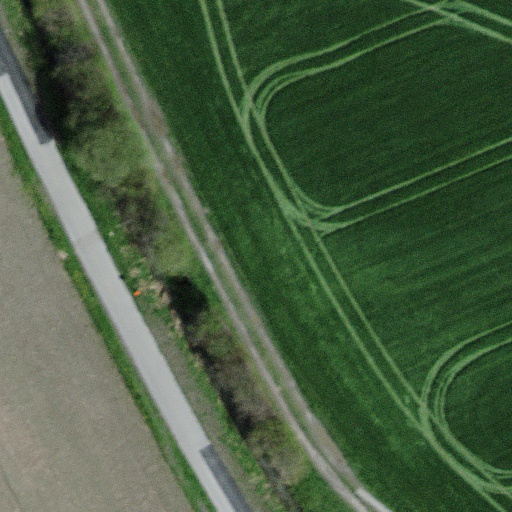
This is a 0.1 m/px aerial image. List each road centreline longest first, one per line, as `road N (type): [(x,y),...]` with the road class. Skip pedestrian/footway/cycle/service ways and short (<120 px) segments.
road 1 (track): [(368,511),(306,423),(161,148),(94,0)]
road 2 (unclassified): [(236,511),(160,382),(0,58)]
